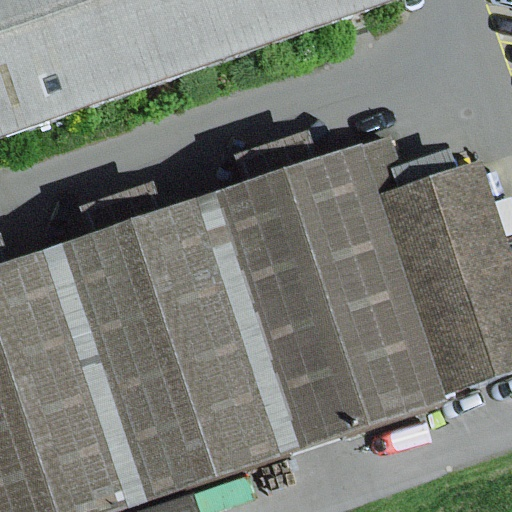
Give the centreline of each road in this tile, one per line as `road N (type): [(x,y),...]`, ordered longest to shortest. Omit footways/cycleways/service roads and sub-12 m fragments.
road 1 (unknown): [(511,111),(485,55),(360,58),(0,184)]
road 2 (unknown): [(268,511),(511,425)]
